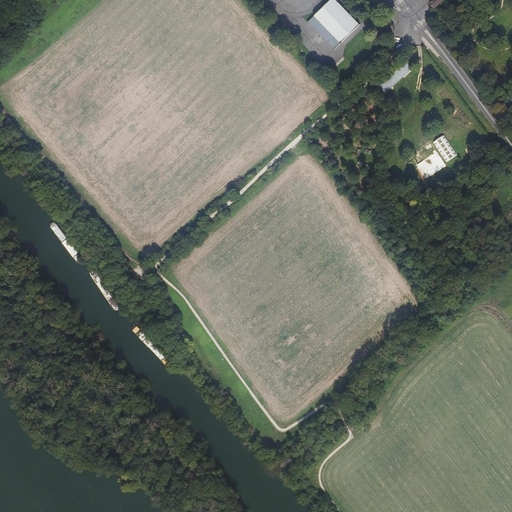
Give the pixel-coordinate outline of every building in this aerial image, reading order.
[(364,20),(344,0),(328,0),(311,17),(338,45),(364,20)] [(433,0),(430,4),(434,9),(443,0),(444,0),(445,1),(445,0),(433,0)] [(378,85),(385,93),(413,69),(405,61),(378,85)] [(444,135),(433,143),(447,163),(458,156),(444,135)] [(418,163),(423,172),(439,162),(434,154),(418,163)]
